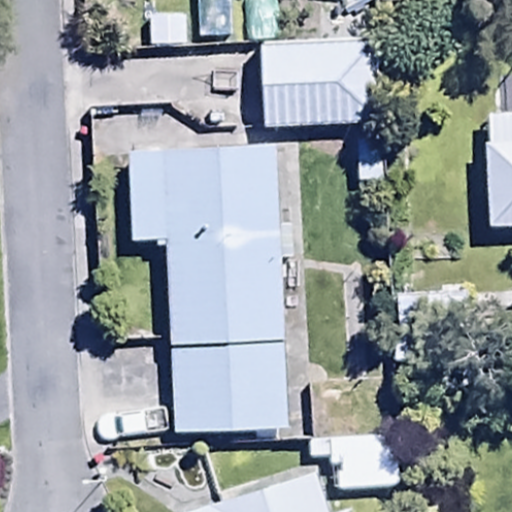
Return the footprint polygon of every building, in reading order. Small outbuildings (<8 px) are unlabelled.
[(255,48),(258,135),(377,131),(374,43),(255,48)] [(511,118),(482,120),(486,234),(511,233),(511,118)] [(290,229),(272,230),(268,155),(122,163),(126,251),(161,249),(171,445),(283,439),(274,269),(292,267),(290,229)] [(327,444),(328,497),(396,495),(395,442),(327,444)] [(323,511),(313,479),(209,511),(323,511)]
